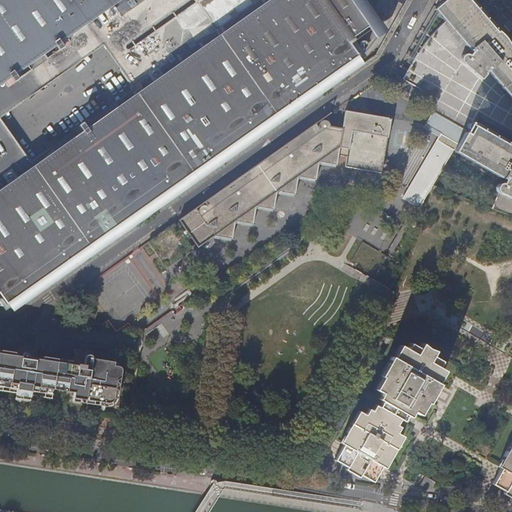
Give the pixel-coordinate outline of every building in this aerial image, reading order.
[(361,0),(232,0),(125,76),(141,99),(148,110),(131,123),(135,129),(66,178),(61,171),(44,183),(37,173),(20,149),(0,163),(0,295),(7,305),(30,289),(33,292),(69,267),(66,263),(113,230),(115,234),(171,194),(169,191),(216,157),(218,161),(254,136),(252,132),(299,99),(301,102),(337,77),(335,73),(358,57),(347,42),(377,22),(361,0)] [(0,0),(0,120),(104,47),(101,42),(77,8),(62,19),(54,9),(48,14),(38,0),(0,0)] [(101,42),(160,0),(38,0),(48,14),(54,9),(62,19),(77,8),(101,42)] [(232,0),(160,0),(101,42),(104,47),(125,76),(232,0)] [(498,30),(471,0),(467,0),(446,19),(471,47),(469,49),(470,51),(467,54),(463,54),(461,56),(460,58),(460,61),(462,64),(465,65),(468,64),(470,68),(469,70),(480,81),(485,76),(484,75),(488,73),(489,73),(493,69),(497,69),(498,78),(511,93),(508,96),(511,100),(511,49),(508,42),(499,32),(498,33),(496,31),(498,30)] [(439,101),(434,98),(428,109),(433,113),(439,101)] [(148,110),(141,99),(37,173),(44,183),(61,171),(66,178),(135,129),(131,123),(148,110)] [(148,245),(166,269),(215,236),(232,239),(236,221),(253,224),(256,207),(274,209),(277,193),(294,195),(297,177),(315,180),(318,163),(337,166),(339,155),(347,157),(345,167),(383,174),(392,119),(345,111),(342,129),(329,126),(329,122),(326,121),(322,120),(147,244),(148,245)] [(426,126),(459,145),(467,131),(434,113),(433,113),(432,116),(426,126)] [(0,163),(20,149),(0,120),(0,163)] [(468,132),(467,131),(459,145),(455,152),(456,153),(457,151),(502,177),(501,179),(504,180),(502,183),(499,183),(497,185),(495,187),(495,189),(495,191),(496,194),(498,195),(492,211),(511,219),(511,147),(480,129),(475,138),(467,134),(468,132)] [(0,382),(4,383),(17,385),(16,396),(23,397),(30,398),(32,388),(46,389),(53,391),(74,394),(74,400),(104,404),(107,404),(109,404),(112,401),(113,399),(114,396),(118,394),(118,393),(116,390),(120,387),(120,386),(117,382),(121,379),(122,375),(122,371),(121,369),(119,368),(114,367),(115,363),(92,359),(93,355),(92,352),(76,350),(73,352),(75,356),(72,359),(72,362),(44,358),(43,361),(37,360),(38,351),(36,347),(27,346),(26,344),(22,343),(20,345),(19,350),(15,353),(0,350),(0,382)] [(364,471),(376,478),(383,467),(385,468),(387,466),(397,448),(393,447),(400,435),(397,433),(401,427),(397,425),(399,422),(401,419),(404,421),(407,415),(411,417),(414,411),(417,413),(424,401),(426,402),(433,390),(436,392),(441,385),(439,384),(435,382),(443,369),(440,367),(443,361),(434,356),(437,352),(429,349),(423,344),(420,348),(412,344),(409,350),(406,348),(399,360),(395,358),(394,357),(389,364),(393,366),(386,379),(388,380),(380,392),(383,393),(380,400),(383,402),(380,407),(376,406),(373,411),(370,409),(366,415),(363,413),(356,426),(353,424),(342,443),(345,445),(338,456),(350,463),(348,467),(361,475),(364,471)] [(399,360),(406,348),(402,346),(395,358),(399,360)] [(393,366),(389,364),(382,377),(384,378),(386,379),(393,366)] [(435,382),(439,384),(446,371),(443,369),(435,382)] [(386,379),(384,378),(377,390),(380,392),(388,380),(386,379)] [(51,402),(53,391),(46,389),(44,401),(51,402)] [(426,402),(428,403),(430,405),(433,398),(436,392),(433,390),(426,402)] [(424,401),(417,413),(421,415),(428,403),(426,402),(424,401)] [(360,412),(353,424),(356,426),(363,413),(360,412)] [(393,447),(397,448),(404,437),(400,435),(393,447)] [(511,450),(509,448),(498,467),(501,469),(495,480),(507,487),(505,491),(511,495),(511,450)] [(336,460),(348,467),(350,463),(338,456),(336,460)] [(360,477),(361,475),(348,467),(346,470),(351,472),(360,477)] [(361,475),(374,482),(376,478),(364,471),(361,475)] [(493,484),(505,491),(507,487),(495,480),(493,484)]
